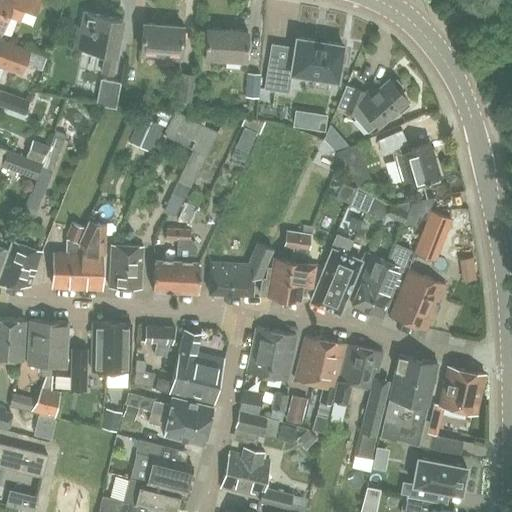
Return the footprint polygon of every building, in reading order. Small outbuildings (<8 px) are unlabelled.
[(29,0),(37,3),(37,0),(0,0),(0,30),(1,31),(8,13),(18,17),(24,0),(29,0)] [(113,73),(122,17),(83,10),(80,25),(78,25),(75,45),(106,50),(103,71),(113,73)] [(180,58),(182,23),(142,21),(141,48),(158,49),(157,57),(180,58)] [(246,58),(248,28),(207,25),(205,55),(246,58)] [(269,59),(264,87),(289,91),(292,71),(338,78),(340,61),(345,62),(347,51),(342,50),(343,43),(296,35),(292,63),(269,59)] [(0,64),(21,72),(29,49),(0,38),(0,64)] [(193,101),(195,73),(180,72),(177,100),(193,101)] [(258,97),(260,73),(247,72),(245,96),(258,97)] [(115,105),(120,79),(100,75),(95,101),(115,105)] [(391,80),(389,78),(372,93),(345,82),(338,101),(353,112),(352,114),(367,130),(393,107),(398,112),(409,103),(404,97),(405,96),(398,88),(402,84),(395,77),(391,80)] [(29,99),(0,88),(0,104),(23,114),(29,99)] [(217,131),(174,109),(162,133),(192,148),(172,191),(164,210),(174,214),(217,131)] [(326,114),(314,112),(312,128),(324,130),(326,114)] [(162,125),(139,114),(131,132),(155,143),(162,125)] [(262,131),(276,138),(281,126),(267,119),(262,131)] [(41,164),(52,168),(66,131),(56,127),(41,164)] [(293,131),(244,233),(243,250),(234,250),(233,289),(248,290),(249,276),(256,277),(269,244),(317,143),(293,131)] [(27,155),(41,161),(47,147),(32,142),(27,155)] [(430,182),(439,179),(437,173),(439,173),(430,142),(403,150),(412,182),(428,177),(430,182)] [(336,153),(343,163),(358,156),(352,146),(336,153)] [(41,162),(6,148),(0,164),(35,178),(41,162)] [(324,152),(317,149),(311,162),(318,165),(324,152)] [(388,203),(355,184),(347,203),(383,217),(384,213),(388,203)] [(434,195),(411,199),(410,203),(428,210),(434,195)] [(384,213),(402,220),(410,203),(411,199),(388,203),(384,213)] [(430,207),(418,238),(438,247),(451,215),(430,207)] [(353,212),(348,232),(360,236),(365,215),(353,212)] [(87,221),(84,227),(78,243),(76,284),(100,285),(102,251),(104,252),(106,222),(87,221)] [(65,250),(53,250),(51,283),(76,284),(78,243),(84,227),(71,222),(65,237),(66,237),(65,250)] [(177,236),(176,257),(174,289),(197,290),(199,258),(191,258),(192,253),(195,253),(195,243),(189,236),(190,226),(165,225),(164,236),(177,236)] [(307,249),(310,232),(285,228),(282,244),(307,249)] [(243,250),(244,233),(225,232),(225,240),(218,240),(218,256),(211,256),(209,288),(233,289),(234,250),(243,250)] [(11,238),(7,248),(8,249),(0,271),(0,282),(29,284),(42,249),(11,238)] [(350,302),(381,315),(402,264),(409,246),(394,240),(386,258),(371,252),(350,302)] [(141,287),(143,244),(111,243),(109,286),(141,287)] [(0,271),(8,249),(7,248),(0,245),(0,271)] [(310,299),(338,310),(359,258),(331,247),(310,299)] [(151,288),(174,289),(176,257),(153,255),(151,288)] [(309,286),(310,279),(313,262),(273,255),(271,266),(267,265),(265,275),(263,275),(262,278),(259,291),(298,298),(300,292),(305,292),(306,285),(309,286)] [(467,258),(468,277),(484,276),(483,257),(467,258)] [(425,330),(444,282),(408,267),(388,314),(425,330)] [(0,357),(23,358),(24,318),(0,316),(0,357)] [(66,365),(69,321),(29,318),(26,363),(40,364),(39,374),(49,375),(50,364),(66,365)] [(129,368),(130,321),(92,321),(91,367),(129,368)] [(165,356),(168,342),(171,342),(175,326),(145,324),(144,341),(151,341),(150,342),(156,344),(154,353),(165,356)] [(285,378),(294,333),(255,325),(246,371),(285,378)] [(214,400),(223,362),(194,355),(200,331),(184,327),(171,379),(158,376),(155,386),(214,400)] [(328,403),(344,342),(304,335),(294,378),(323,385),(319,401),(328,403)] [(347,403),(352,382),(370,386),(372,386),(381,349),(346,342),(339,380),(337,379),(332,400),(344,402),(347,403)] [(86,390),(87,347),(71,347),(70,390),(86,390)] [(385,402),(377,435),(376,436),(416,445),(435,361),(396,352),(390,380),(385,402)] [(475,411),(484,372),(447,364),(438,403),(475,411)] [(239,409),(258,412),(262,391),(242,388),(239,409)] [(58,411),(58,392),(34,391),(34,410),(58,411)] [(135,405),(138,394),(129,391),(126,402),(135,405)] [(284,409),(287,394),(275,391),(272,407),(284,409)] [(34,398),(12,392),(9,406),(30,411),(34,398)] [(204,441),(213,404),(172,393),(169,402),(154,398),(149,418),(165,422),(163,431),(204,441)] [(359,431),(354,455),(371,459),(376,436),(377,435),(385,402),(367,398),(359,431)] [(332,400),(329,411),(341,414),(344,402),(332,400)] [(319,401),(316,414),(326,417),(328,403),(319,401)] [(0,428),(7,430),(12,411),(5,409),(5,407),(0,405),(0,428)] [(300,422),(303,409),(287,405),(284,418),(300,422)] [(235,426),(262,433),(266,416),(239,409),(235,426)] [(317,438),(308,429),(297,440),(305,449),(317,438)] [(426,447),(458,454),(461,440),(430,433),(426,447)] [(152,455),(145,480),(181,489),(185,490),(192,463),(159,454),(162,443),(138,437),(135,450),(152,455)] [(47,453),(0,441),(0,465),(41,475),(47,453)] [(264,486),(270,460),(262,458),(264,451),(244,446),(242,453),(230,450),(221,487),(259,497),(258,501),(269,504),(288,509),(292,493),(264,486)] [(398,492),(406,493),(405,495),(430,499),(432,486),(459,490),(464,463),(414,455),(410,481),(400,479),(398,492)] [(488,502),(494,476),(477,472),(470,498),(488,502)] [(174,511),(181,489),(145,480),(129,476),(123,500),(130,502),(128,511),(131,511),(144,511),(146,505),(172,511),(174,511)] [(9,488),(5,504),(33,511),(37,495),(9,488)] [(130,502),(123,500),(102,494),(98,509),(108,511),(127,511),(128,511),(130,502)] [(455,511),(456,511),(430,507),(431,499),(405,495),(402,511),(455,511)]
